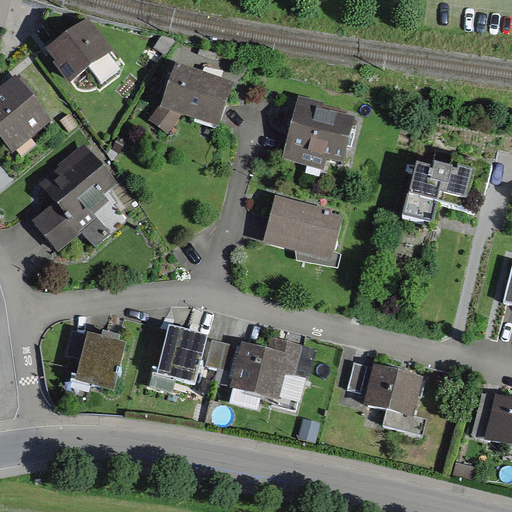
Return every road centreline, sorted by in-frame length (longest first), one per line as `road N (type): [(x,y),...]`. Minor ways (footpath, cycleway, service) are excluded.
road 1 (residential): [(511,377),(179,295),(16,306)]
road 2 (residential): [(38,445),(187,455),(445,511)]
road 3 (residential): [(38,445),(16,306)]
